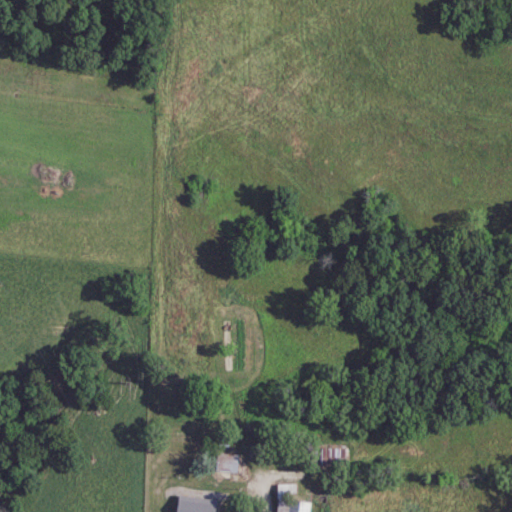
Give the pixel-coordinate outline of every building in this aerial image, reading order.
[(203,314),(185,314),(185,343),(203,343),(203,314)] [(341,467),(341,448),(311,448),(311,467),(341,467)] [(214,472),(230,472),(231,456),(214,456),(214,472)] [(272,511),(305,511),(306,502),(290,500),(291,486),(275,484),(272,511)] [(171,511),(212,511),(214,501),(175,495),(171,511)]
